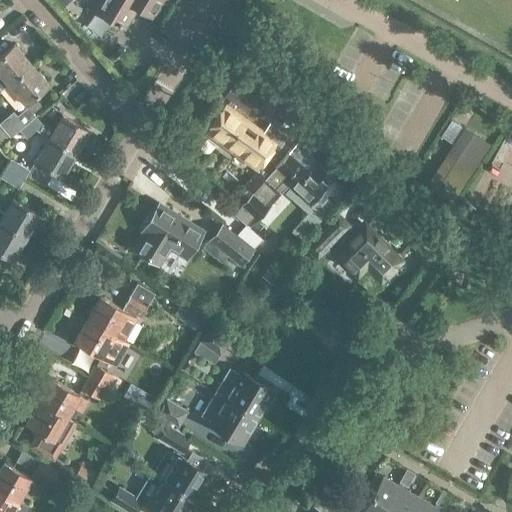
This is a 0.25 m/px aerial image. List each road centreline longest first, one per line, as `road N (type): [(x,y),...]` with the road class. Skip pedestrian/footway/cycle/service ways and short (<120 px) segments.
road 1 (residential): [(249,511),(283,464),(382,396),(402,359),(511,322)]
road 2 (residential): [(436,245),(322,145),(285,76),(215,2)]
road 3 (residential): [(13,333),(139,127)]
road 4 (residential): [(139,127),(29,0)]
road 5 (residential): [(139,127),(215,2)]
